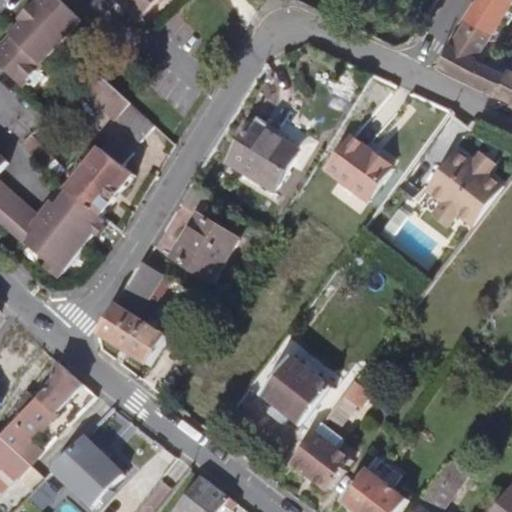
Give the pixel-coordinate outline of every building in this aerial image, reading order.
[(41,3),(32,12),(65,44),(76,33),(85,23),(62,0),(49,0),(44,6),(41,3)] [(163,0),(118,0),(118,1),(130,12),(132,10),(143,21),(163,0)] [(511,7),(511,0),(479,0),(467,20),(495,36),(511,7)] [(24,26),(13,37),(44,66),(54,55),(65,44),(32,12),(22,24),(24,26)] [(440,65),(497,93),(511,67),(484,53),(495,36),(467,20),(440,65)] [(76,33),(65,44),(71,51),(82,38),(76,33)] [(44,66),(13,37),(2,48),(3,50),(0,52),(0,64),(25,89),(46,68),(44,66)] [(71,51),(65,44),(54,55),(61,61),(71,51)] [(511,67),(497,93),(511,100),(511,67)] [(99,74),(83,88),(143,143),(157,126),(99,74)] [(254,125),(231,163),(276,191),(298,157),(274,143),(277,138),(254,125)] [(357,135),(334,172),(377,198),(400,162),(357,135)] [(55,161),(32,136),(22,145),(58,181),(62,176),(52,165),(55,161)] [(114,137),(69,191),(71,193),(103,218),(137,176),(126,167),(136,153),(114,137)] [(0,178),(1,178),(14,162),(0,151),(0,150),(0,178)] [(455,222),(471,234),(501,195),(485,182),(471,172),(455,159),(424,198),(441,211),(455,222)] [(471,172),(485,182),(491,173),(478,163),(471,172)] [(38,210),(1,178),(0,178),(0,216),(18,233),(38,210)] [(363,211),(370,203),(342,181),(335,190),(363,211)] [(109,223),(103,218),(71,193),(62,204),(57,200),(47,213),(87,249),(109,223)] [(44,216),(38,210),(18,233),(29,243),(38,233),(34,229),(44,216)] [(455,222),(441,211),(435,220),(448,230),(455,222)] [(47,213),(44,216),(34,229),(38,233),(29,243),(65,275),(87,249),(47,213)] [(203,218),(177,259),(215,282),(241,240),(203,218)] [(145,263),(100,335),(152,368),(170,338),(141,320),(166,276),(145,263)] [(17,323),(0,348),(0,368),(7,373),(12,366),(19,370),(25,362),(32,367),(33,368),(45,349),(17,323)] [(294,357),(264,396),(305,428),(335,389),(294,357)] [(0,368),(0,411),(32,367),(25,362),(19,370),(12,366),(7,373),(0,368)] [(42,398),(5,437),(35,467),(46,454),(35,444),(60,418),(58,415),(85,386),(59,362),(59,378),(59,381),(54,386),(48,393),(42,398)] [(48,393),(54,386),(41,378),(36,386),(48,393)] [(371,394),(357,382),(348,395),(362,406),(371,394)] [(33,392),(42,398),(48,393),(36,386),(33,392)] [(348,395),(334,413),(349,425),(362,406),(348,395)] [(318,433),(295,464),(331,492),(355,460),(318,433)] [(0,492),(6,498),(35,467),(5,437),(0,442),(0,492)] [(128,474),(90,437),(57,470),(96,507),(128,474)] [(468,477),(452,465),(438,483),(454,495),(468,477)] [(371,469),(345,504),(356,511),(402,511),(412,500),(371,469)] [(222,511),(232,498),(203,476),(175,511),(222,511)] [(438,483),(416,511),(442,511),(454,495),(438,483)] [(511,490),(502,503),(511,511),(511,490)] [(236,511),(241,506),(232,498),(222,511),(236,511)] [(511,511),(502,503),(495,511),(511,511)]
